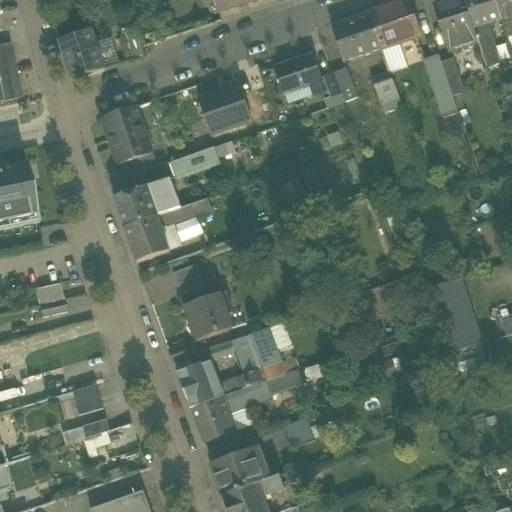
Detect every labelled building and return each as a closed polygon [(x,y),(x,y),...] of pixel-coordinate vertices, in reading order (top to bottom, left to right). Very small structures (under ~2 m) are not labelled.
[(213,0),(218,14),(259,0),(213,0)] [(449,53),(479,44),(474,29),(464,0),(456,0),(435,7),(449,53)] [(464,0),(474,29),(488,25),(503,21),(496,0),(464,0)] [(511,0),(496,0),(503,21),(508,37),(511,35),(511,0)] [(407,1),(370,15),(382,49),(399,43),(419,37),(407,1)] [(343,63),(382,49),(370,15),(332,28),(343,63)] [(500,65),(488,25),(474,29),(479,44),(487,69),(500,65)] [(120,31),(131,63),(145,58),(134,26),(120,31)] [(59,43),(72,82),(107,71),(106,67),(99,43),(95,31),(59,43)] [(112,39),(99,43),(106,67),(119,63),(112,39)] [(399,43),(382,49),(390,73),(408,67),(399,43)] [(0,98),(1,103),(22,99),(11,44),(0,45),(0,98)] [(310,88),(314,98),(328,92),(323,78),(313,55),(274,69),(284,97),(310,88)] [(436,97),(451,92),(442,64),(439,56),(424,61),(436,97)] [(454,59),(442,64),(451,92),(453,98),(466,94),(454,59)] [(334,75),(345,102),(345,104),(358,98),(347,70),(334,75)] [(334,107),(345,102),(334,75),(334,73),(323,78),(328,92),(334,107)] [(385,114),(402,108),(390,73),(372,80),(385,114)] [(265,86),(242,94),(251,121),(254,128),(277,120),(265,86)] [(240,87),(199,101),(211,135),(251,121),(242,94),(240,87)] [(310,88),(284,97),(288,107),(314,98),(310,88)] [(451,92),(436,97),(443,120),(459,115),(453,98),(451,92)] [(102,119),(119,167),(125,164),(153,155),(136,108),(102,119)] [(232,142),(215,148),(219,160),(236,154),(232,142)] [(171,164),(176,180),(221,165),(219,160),(215,148),(171,164)] [(125,164),(130,178),(157,169),(153,155),(125,164)] [(0,168),(0,232),(39,224),(26,163),(0,168)] [(170,180),(148,188),(158,218),(177,211),(181,210),(170,180)] [(158,218),(148,188),(114,200),(125,230),(158,218)] [(177,211),(182,224),(214,212),(210,200),(181,210),(177,211)] [(158,218),(161,228),(171,228),(176,226),(182,224),(177,211),(158,218)] [(170,252),(161,228),(158,218),(125,230),(137,264),(170,252)] [(184,247),(176,226),(171,228),(161,228),(170,252),(184,247)] [(474,258),(455,264),(461,280),(479,274),(474,258)] [(173,274),(181,297),(204,289),(196,266),(173,274)] [(428,290),(449,356),(482,345),(461,281),(428,290)] [(34,291),(39,306),(63,300),(58,285),(34,291)] [(227,293),(221,295),(228,314),(233,312),(227,293)] [(233,330),(228,314),(221,295),(185,308),(197,343),(233,330)] [(39,306),(42,319),(66,313),(63,300),(39,306)] [(511,335),(511,318),(501,322),(506,338),(511,335)] [(269,330),(277,353),(292,347),(284,324),(269,330)] [(236,379),(240,392),(267,382),(298,371),(295,359),(281,364),(277,353),(269,330),(215,349),(219,359),(235,353),(244,377),(236,379)] [(169,351),(174,364),(197,356),(192,343),(169,351)] [(491,376),(482,345),(449,356),(459,386),(491,376)] [(281,364),(295,359),(292,347),(277,353),(281,364)] [(219,359),(215,349),(206,352),(210,362),(219,359)] [(191,410),(224,398),(219,385),(210,362),(177,374),(191,410)] [(298,371),(267,382),(272,395),(303,384),(298,371)] [(236,379),(219,385),(224,398),(240,392),(236,379)] [(273,399),(272,395),(267,382),(240,392),(224,398),(230,415),(247,408),(273,399)] [(73,393),(80,417),(103,410),(97,386),(73,393)] [(230,415),(224,398),(191,410),(204,445),(237,433),(230,415)] [(254,427),(247,408),(230,415),(237,433),(254,427)] [(285,427),(292,449),(315,441),(307,419),(285,427)] [(83,428),(86,440),(110,432),(106,421),(83,428)] [(119,459),(110,432),(86,440),(95,467),(119,459)] [(212,467),(223,499),(258,486),(265,483),(254,451),(212,467)] [(0,491),(18,485),(11,464),(6,466),(0,468),(0,491)] [(129,477),(125,466),(107,472),(111,483),(129,477)] [(279,477),(282,485),(296,480),(293,472),(279,477)] [(265,483),(258,486),(263,497),(284,489),(282,485),(279,477),(265,483)] [(0,495),(20,489),(18,485),(0,491),(0,495)] [(267,511),(263,497),(258,486),(223,499),(228,511),(267,511)] [(0,511),(27,511),(25,507),(34,504),(30,491),(21,494),(20,489),(0,495),(0,511)] [(91,511),(151,511),(144,492),(91,511)]
